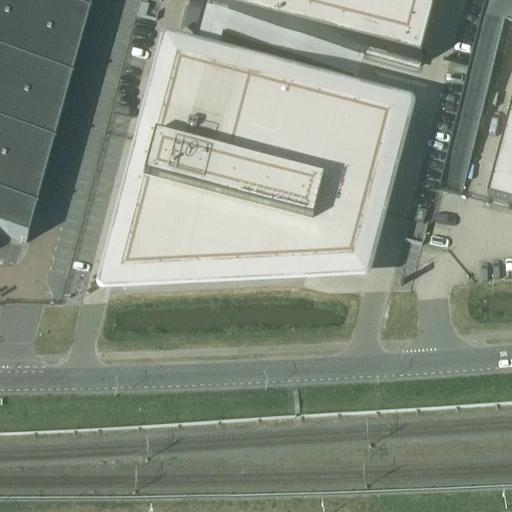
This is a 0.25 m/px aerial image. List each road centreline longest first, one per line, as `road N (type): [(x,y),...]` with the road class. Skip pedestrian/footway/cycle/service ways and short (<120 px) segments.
road 1 (secondary): [(0,380),(511,357)]
road 2 (unknown): [(511,66),(458,223),(511,230)]
